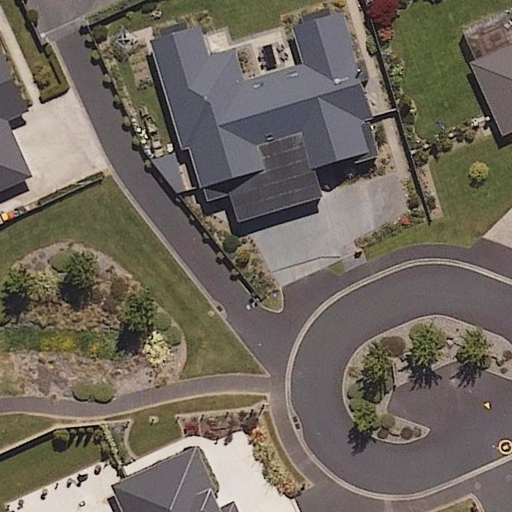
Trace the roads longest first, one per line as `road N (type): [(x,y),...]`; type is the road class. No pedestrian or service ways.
road 1 (residential): [(511,313),(451,295),(399,296),(343,326),(321,371),(319,404),(353,459),(397,472),(444,463),(484,442)]
road 2 (unknown): [(283,351),(200,281),(106,153),(76,105),(56,47),(63,0)]
